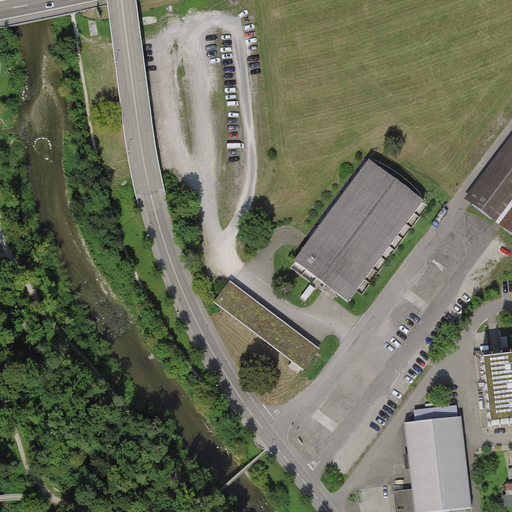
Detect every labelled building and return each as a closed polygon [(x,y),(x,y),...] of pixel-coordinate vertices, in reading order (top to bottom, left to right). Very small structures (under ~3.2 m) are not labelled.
[(511,147),(469,203),(511,235),(511,147)] [(295,263),(349,303),(423,203),(368,163),(295,263)] [(214,306),(303,372),(319,350),(230,284),(214,306)] [(511,357),(483,360),(491,426),(511,423),(511,357)] [(442,511),(471,509),(461,419),(405,425),(412,489),(414,511),(442,511)] [(414,511),(412,489),(392,492),(393,511),(414,511)]
